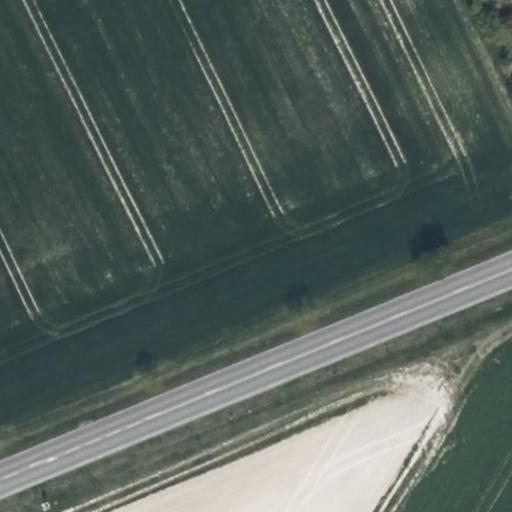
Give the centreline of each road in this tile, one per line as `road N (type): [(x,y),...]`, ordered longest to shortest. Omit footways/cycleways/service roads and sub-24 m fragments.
road 1 (primary): [(0,470),(511,263)]
road 2 (track): [(511,327),(80,511)]
road 3 (track): [(511,351),(442,425),(389,511)]
